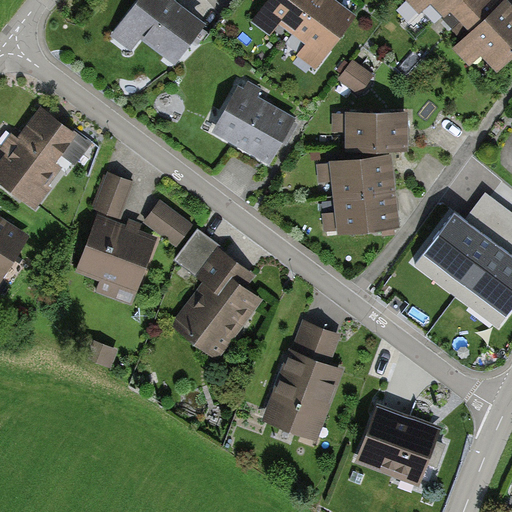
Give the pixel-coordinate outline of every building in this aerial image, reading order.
[(201,24),(167,0),(131,0),(112,27),(169,68),(201,24)] [(326,0),(262,0),(248,20),(314,66),(350,16),(326,0)] [(511,52),(511,10),(502,0),(412,0),(424,12),(433,3),(464,36),(455,44),(486,77),(511,52)] [(352,56),(338,76),(363,94),(377,74),(352,56)] [(231,87),(208,133),(267,163),(291,117),(231,87)] [(69,135),(35,111),(0,160),(0,189),(33,213),(61,174),(48,164),(69,135)] [(405,147),(404,113),(350,113),(351,147),(405,147)] [(392,190),(389,156),(334,162),(338,195),(392,190)] [(120,216),(132,183),(102,172),(90,205),(120,216)] [(396,224),(392,190),(338,195),(342,229),(396,224)] [(455,210),(423,252),(465,284),(511,223),(511,213),(492,198),(472,223),(455,210)] [(157,203),(143,222),(175,246),(190,227),(157,203)] [(89,214),(71,269),(132,289),(150,234),(89,214)] [(0,221),(0,273),(24,237),(0,221)] [(511,223),(465,284),(506,314),(511,306),(511,223)] [(169,324),(209,359),(258,304),(245,292),(256,279),(229,256),(169,324)] [(315,445),(338,372),(325,368),(336,335),(300,324),(289,357),(280,354),(257,428),(315,445)] [(374,406),(352,463),(417,487),(438,430),(374,406)]
